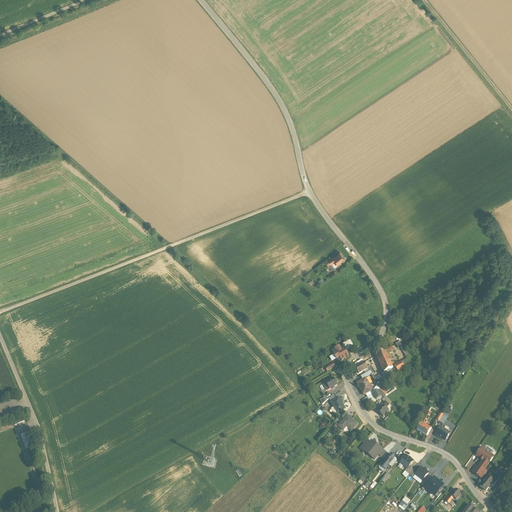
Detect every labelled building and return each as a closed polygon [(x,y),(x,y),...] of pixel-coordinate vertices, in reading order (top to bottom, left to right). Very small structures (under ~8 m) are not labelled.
[(334,257),(333,257),(337,261),(339,263),(340,262),(341,263),(343,261),(343,260),(345,258),(340,252),(334,257)] [(329,261),(326,263),(331,270),(339,263),(337,261),(332,264),(329,261)] [(350,341),(344,344),(348,350),(353,347),(350,341)] [(339,347),(332,351),(334,355),(341,350),(339,347)] [(341,350),(334,355),(337,360),(340,358),(341,360),(349,356),(344,349),(341,350)] [(386,350),(377,356),(380,363),(384,360),(386,364),(390,362),(388,357),(389,356),(389,354),(386,350)] [(412,361),(409,356),(407,358),(407,359),(405,361),(408,367),(414,364),(412,361)] [(390,362),(386,364),(384,360),(380,363),(384,373),(390,371),(393,369),(390,363),(390,362)] [(405,369),(402,362),(395,366),(396,369),(398,373),(405,369)] [(367,367),(364,363),(355,368),(359,374),(368,369),(367,367)] [(333,364),(325,368),(327,372),(335,367),(333,364)] [(370,365),(367,367),(368,369),(372,375),(373,374),(375,373),(370,365)] [(398,373),(396,369),(393,370),(397,378),(410,370),(408,367),(405,369),(398,373)] [(376,379),(374,380),(375,383),(383,379),(384,382),(387,380),(386,377),(384,373),(375,377),(376,379)] [(333,379),(326,383),(330,390),(332,388),(333,389),(335,388),(334,387),(337,385),(333,379)] [(372,391),(365,379),(357,383),(364,395),(366,395),(372,391)] [(375,393),(374,393),(373,394),(376,400),(382,397),(379,391),(375,393)] [(345,409),(338,398),(336,400),(331,403),(334,407),(337,413),(338,413),(345,409)] [(386,403),(378,412),(383,417),(389,411),(387,409),(389,406),(386,403)] [(440,412),(436,420),(439,422),(444,414),(440,412)] [(428,413),(421,423),(425,425),(431,415),(428,413)] [(448,417),(444,414),(439,422),(443,424),(448,417)] [(344,419),(341,423),(338,427),(342,430),(346,427),(351,431),(357,425),(348,416),(347,416),(344,419)] [(425,425),(421,423),(417,431),(424,435),(428,427),(425,425)] [(450,433),(440,427),(435,435),(439,437),(438,438),(442,440),(442,439),(445,441),(450,433)] [(367,441),(361,448),(364,451),(365,450),(364,450),(369,443),(367,441)] [(379,447),(378,448),(371,442),(369,443),(364,450),(365,450),(370,454),(368,455),(374,460),(379,455),(382,450),(383,450),(379,447)] [(487,448),(485,451),(482,449),(477,456),(483,461),(488,465),(493,457),(490,455),(493,452),(487,448)] [(387,459),(384,464),(381,467),(385,470),(389,466),(394,459),(395,459),(395,458),(391,455),(387,459)] [(413,462),(406,456),(400,463),(405,466),(404,467),(407,468),(408,469),(410,466),(413,462)] [(488,465),(483,461),(478,468),(480,470),(483,472),(484,470),(488,465)] [(410,466),(408,469),(405,472),(409,475),(414,469),(410,466)] [(428,474),(421,468),(418,472),(415,475),(416,475),(420,478),(419,479),(422,481),(422,480),(423,481),(428,474)] [(507,468),(503,473),(508,476),(511,472),(507,468)] [(418,472),(414,469),(409,475),(413,478),(416,475),(415,475),(418,472)] [(483,472),(480,470),(476,475),(481,479),(487,472),(484,470),(483,472)] [(492,472),(480,487),(486,491),(491,485),(489,482),(492,478),(497,481),(499,478),(494,474),(492,472)] [(426,489),(431,493),(439,483),(434,479),(429,485),(426,489)] [(443,486),(439,483),(431,493),(435,497),(439,492),(443,486)] [(456,490),(454,492),(453,491),(451,493),(452,494),(451,496),(454,498),(456,501),(461,494),(456,490)] [(408,506),(402,501),(400,506),(405,510),(408,506)]
